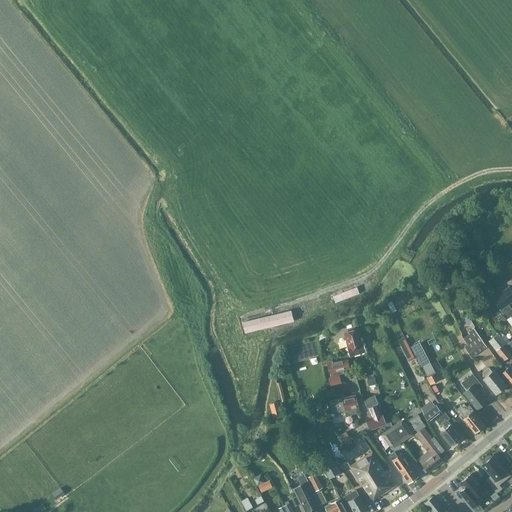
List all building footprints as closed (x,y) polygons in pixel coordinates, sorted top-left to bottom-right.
[(357,286),(333,295),(335,302),(359,293),(357,286)] [(511,289),(509,286),(492,298),(500,308),(500,309),(508,304),(511,301),(511,289)] [(498,305),(492,298),(486,303),(488,306),(489,311),(498,305)] [(244,332),(293,321),(290,310),(242,321),(244,332)] [(467,312),(462,314),(467,323),(472,321),(467,312)] [(363,342),(362,342),(358,328),(344,332),(348,346),(351,355),(366,351),(363,342)] [(472,358),(487,347),(474,328),(469,332),(470,333),(464,338),(468,344),(464,347),(472,358)] [(504,346),(506,344),(498,333),(488,341),(504,361),(511,356),(504,346)] [(413,353),(419,351),(414,337),(408,338),(413,353)] [(405,340),(399,343),(409,362),(415,359),(405,340)] [(427,356),(418,360),(421,366),(422,366),(430,362),(427,356)] [(338,370),(349,367),(347,359),(332,363),(332,359),(322,361),(323,367),(328,366),(331,376),(329,377),(331,384),(341,382),(338,370)] [(422,366),(431,384),(439,380),(430,362),(422,366)] [(511,386),(511,366),(511,365),(501,373),(511,386)] [(496,393),(506,385),(494,370),(492,372),(488,368),(483,372),(486,376),(484,378),(496,393)] [(470,400),(477,409),(487,401),(478,389),(482,385),(473,374),(462,383),(468,389),(464,393),(465,393),(464,394),(469,401),(470,400)] [(330,401),(333,413),(347,410),(347,411),(348,412),(349,413),(350,413),(351,414),(352,414),(353,413),(354,413),(355,412),(356,411),(356,410),(357,409),(356,408),(359,407),(356,395),(343,397),(330,401)] [(366,419),(370,429),(386,423),(374,395),(364,399),(371,417),(366,419)] [(269,404),(273,419),(282,416),(278,402),(269,404)] [(435,403),(423,413),(431,422),(435,419),(440,424),(441,423),(445,428),(441,432),(451,444),(461,436),(447,419),(449,418),(444,411),(442,413),(435,403)] [(485,424),(474,411),(470,406),(468,407),(464,403),(456,410),(474,433),(485,424)] [(418,413),(409,420),(418,432),(415,434),(422,444),(421,445),(427,452),(418,459),(428,472),(443,461),(440,456),(436,451),(438,450),(430,440),(431,439),(432,438),(424,428),(426,426),(420,419),(421,418),(418,413)] [(401,419),(392,426),(392,427),(400,438),(410,431),(401,419)] [(393,443),(400,438),(392,427),(385,432),(393,443)] [(350,438),(346,432),(342,434),(346,441),(350,438)] [(369,447),(361,434),(356,437),(364,451),(369,447)] [(301,456),(308,453),(302,440),(295,443),(301,456)] [(258,447),(252,456),(258,461),(265,452),(258,447)] [(379,496),(395,486),(373,451),(350,466),(372,499),(378,495),(379,496)] [(418,476),(403,453),(398,456),(395,451),(389,455),(408,483),(418,476)] [(493,455),(492,457),(490,455),(482,462),(483,464),(482,465),(493,479),(489,483),(497,493),(502,488),(499,485),(510,475),(493,455)] [(339,472),(333,460),(323,465),(330,477),(339,472)] [(308,477),(316,492),(323,488),(315,473),(308,477)] [(472,508),(477,503),(474,499),(485,490),(471,474),(460,483),(469,494),(464,498),(472,508)] [(269,480),(258,485),(261,491),(272,486),(269,480)] [(305,511),(317,511),(317,510),(315,511),(301,484),(293,488),(305,511)] [(59,488),(53,493),(56,498),(63,493),(59,488)] [(361,511),(367,509),(359,495),(356,489),(343,497),(345,500),(351,509),(353,508),(355,511),(361,511)] [(326,501),(321,491),(315,494),(320,504),(326,501)] [(456,511),(451,506),(446,510),(434,495),(425,503),(432,511),(456,511)] [(247,498),(242,501),(245,506),(250,503),(247,498)] [(348,511),(340,498),(331,503),(324,507),(327,511),(348,511)] [(294,511),(290,503),(284,506),(287,511),(294,511)]
